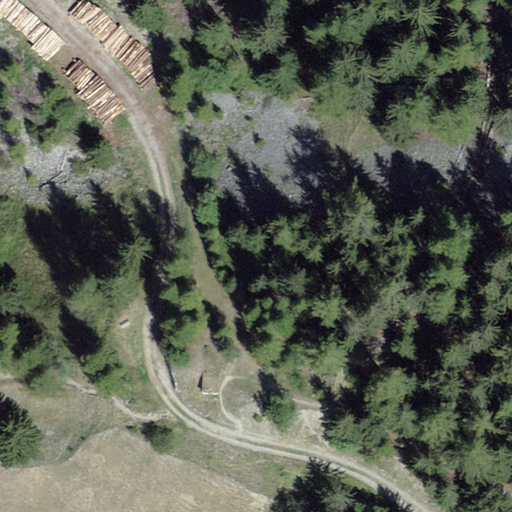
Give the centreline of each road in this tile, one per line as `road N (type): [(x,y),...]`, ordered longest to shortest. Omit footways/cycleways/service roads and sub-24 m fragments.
road 1 (track): [(27,0),(73,38),(138,119),(160,198),(154,369),(175,407)]
road 2 (track): [(237,438),(347,466),(420,511)]
